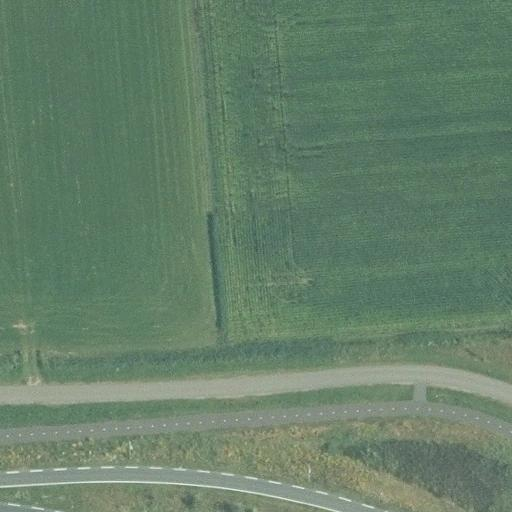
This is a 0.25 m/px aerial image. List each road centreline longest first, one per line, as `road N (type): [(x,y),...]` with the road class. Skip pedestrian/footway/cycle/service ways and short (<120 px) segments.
road 1 (unclassified): [(511,395),(420,373),(0,394)]
road 2 (primary): [(361,511),(237,482),(0,481)]
